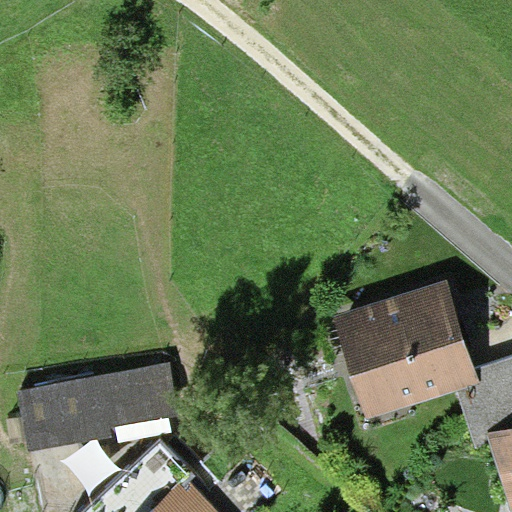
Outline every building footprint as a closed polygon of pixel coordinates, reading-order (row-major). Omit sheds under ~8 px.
[(458,379),(481,372),(477,358),(449,270),(335,305),(368,407),(458,379)] [(511,347),(477,358),(481,372),(458,379),(477,438),(492,434),(488,421),(511,413),(511,347)] [(172,363),(21,389),(32,450),(114,436),(113,427),(182,415),(172,363)] [(511,413),(488,421),(492,434),(511,497),(511,413)] [(219,511),(185,476),(192,470),(162,440),(87,511),(219,511)]
